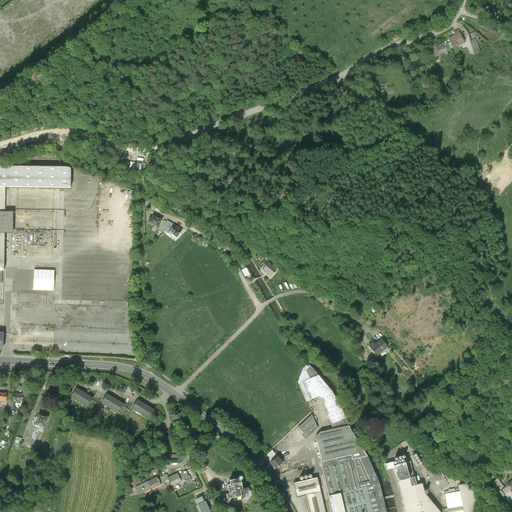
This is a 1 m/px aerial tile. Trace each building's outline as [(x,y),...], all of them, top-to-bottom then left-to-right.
[(460,35),(449,41),(452,48),(457,46),(457,45),(463,42),(460,35)] [(431,45),(436,57),(442,55),(441,53),(444,52),(446,51),(447,52),(450,51),(447,44),(445,45),(444,43),(438,46),(437,43),(431,45)] [(0,187),(4,188),(71,189),(71,170),(9,168),(0,167),(0,187)] [(10,213),(3,213),(0,212),(0,234),(2,234),(10,234),(10,213)] [(161,220),(153,216),(151,219),(150,218),(147,223),(158,228),(161,220)] [(166,222),(164,221),(159,230),(164,233),(171,223),(167,221),(166,222)] [(174,225),(171,223),(164,233),(167,235),(170,232),(169,232),(174,225)] [(182,230),(174,225),(169,232),(170,232),(177,237),(182,230)] [(263,270),(271,277),(277,269),(269,262),(266,266),(263,270)] [(370,349),(375,357),(387,348),(382,341),(370,349)] [(385,511),(383,499),(379,485),(367,457),(362,448),(350,430),(346,417),(332,392),(311,367),(305,371),(302,382),(311,403),(320,399),(333,429),(320,433),(315,437),(320,462),(332,511),(385,511)] [(75,389),(70,399),(86,408),(92,398),(75,389)] [(106,394),(100,404),(117,414),(123,404),(106,394)] [(24,404),(25,396),(16,395),(15,403),(13,403),(12,409),(17,409),(18,404),(24,404)] [(136,400),(131,410),(147,419),(153,409),(136,400)] [(318,428),(312,415),(298,428),(307,438),(318,428)] [(45,429),(48,419),(38,416),(34,428),(39,429),(40,428),(45,429)] [(265,457),(270,463),(278,457),(283,463),(282,463),(283,464),(285,463),(277,452),(275,454),(272,450),(265,457)] [(283,463),(278,457),(270,463),(273,467),(275,469),(282,463),(283,463)] [(429,461),(422,465),(431,478),(428,479),(436,492),(449,484),(441,471),(437,474),(429,461)] [(402,500),(404,511),(439,511),(425,493),(422,483),(416,485),(414,477),(409,478),(405,463),(394,465),(393,462),(383,465),(386,470),(394,468),(402,500)] [(186,471),(178,475),(181,481),(185,479),(184,478),(188,476),(186,471)] [(177,474),(167,479),(169,482),(171,486),(181,481),(178,475),(177,474)] [(166,475),(158,479),(161,485),(169,482),(167,479),(166,475)] [(228,498),(241,496),(242,500),(245,496),(248,493),(249,489),(248,488),(242,489),(240,481),(242,480),(243,479),(243,477),(241,476),(238,476),(237,477),(238,479),(230,481),(230,485),(228,485),(229,494),(227,495),(228,498)] [(151,490),(161,485),(158,479),(158,477),(147,482),(151,490)] [(325,511),(317,477),(293,483),(297,498),(305,496),(309,511),(325,511)] [(139,496),(151,490),(147,482),(135,488),(139,496)] [(479,511),(477,497),(466,484),(459,485),(460,491),(445,494),(448,511),(479,511)] [(130,496),(132,489),(126,487),(124,494),(130,496)]
